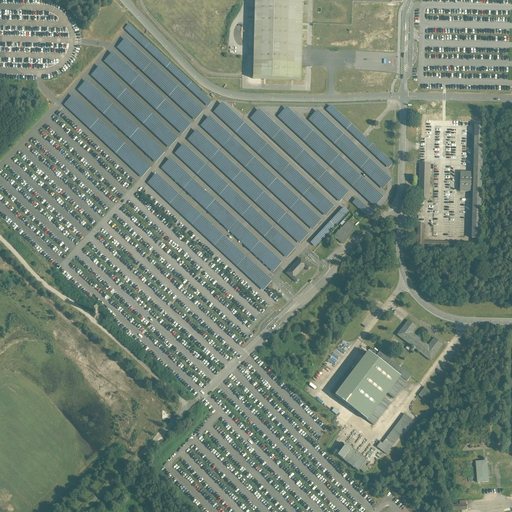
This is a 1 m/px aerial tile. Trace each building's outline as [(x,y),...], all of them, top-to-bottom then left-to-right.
[(303,0),(254,0),(252,79),(264,79),(301,80),(303,23),(303,0)] [(129,25),(124,29),(208,107),(212,102),(129,25)] [(125,38),(116,48),(195,121),(204,111),(125,38)] [(113,52),(104,62),(182,135),(191,125),(113,52)] [(100,66),(91,76),(169,149),(178,139),(100,66)] [(86,81),(77,90),(155,163),(165,153),(86,81)] [(73,95),(64,105),(142,178),(151,168),(73,95)] [(223,102),(213,112),(250,146),(287,180),(326,217),(335,207),(296,170),(259,136),(223,102)] [(330,105),(326,110),(357,139),(388,169),(393,164),(363,136),(330,105)] [(285,109),(277,117),(332,169),(374,208),(383,198),(338,156),(288,109),(286,107),(285,109)] [(259,109),(250,119),(321,185),(339,202),(348,193),(330,175),(259,109)] [(317,111),(308,120),(342,152),(383,190),(390,182),(392,180),(390,179),(351,142),(317,111)] [(209,116),(200,126),(237,160),(274,194),(312,231),(322,221),(283,185),(246,150),(209,116)] [(474,192),(472,243),(465,243),(465,241),(463,241),(463,243),(423,242),(424,224),(418,224),(418,247),(480,249),(484,126),(475,126),(474,173),(474,192)] [(196,130),(187,140),(224,174),(261,208),(300,245),(309,235),(270,198),(233,164),(196,130)] [(183,144),(174,154),(211,188),(248,222),(287,258),(296,249),(257,212),(220,178),(183,144)] [(170,159),(161,169),(197,203),(234,237),(273,273),(282,263),(243,227),(207,193),(170,159)] [(430,164),(420,163),(419,199),(429,199),(430,164)] [(474,173),(461,172),(460,192),(474,192),(474,173)] [(156,174),(147,183),(184,217),(221,251),(263,291),(272,281),(230,242),(193,208),(156,174)] [(356,198),(352,203),(365,216),(366,217),(371,212),(356,198)] [(310,243),(315,247),(348,212),(344,207),(310,243)] [(348,222),(334,236),(342,244),(356,230),(348,222)] [(300,259),(286,273),(294,281),(297,283),(299,280),(295,277),(304,267),(308,271),(311,268),(304,262),(300,259)] [(435,338),(429,346),(412,333),(417,327),(408,320),(397,335),(413,347),(410,351),(412,352),(415,349),(431,361),(443,345),(435,338)] [(377,353),(369,347),(369,348),(370,349),(368,351),(375,356),(377,353)] [(375,358),(368,353),(360,363),(359,363),(360,364),(355,370),(351,368),(342,379),(341,378),(340,379),(341,380),(331,393),(335,397),(374,426),(390,403),(384,398),(387,394),(394,399),(411,377),(379,353),(375,358)] [(425,388),(419,396),(424,400),(430,392),(425,388)] [(405,414),(388,437),(395,442),(412,420),(405,414)] [(395,442),(388,437),(382,444),(390,450),(395,442)] [(366,461),(346,445),(344,447),(340,443),(334,451),(339,454),(337,456),(358,472),(359,470),(364,473),(370,466),(365,462),(366,461)] [(382,444),(380,443),(377,447),(386,455),(390,450),(382,444)] [(483,462),(476,462),(478,483),(489,482),(488,478),(492,477),(492,473),(491,466),(487,466),(487,462),(483,462)]
